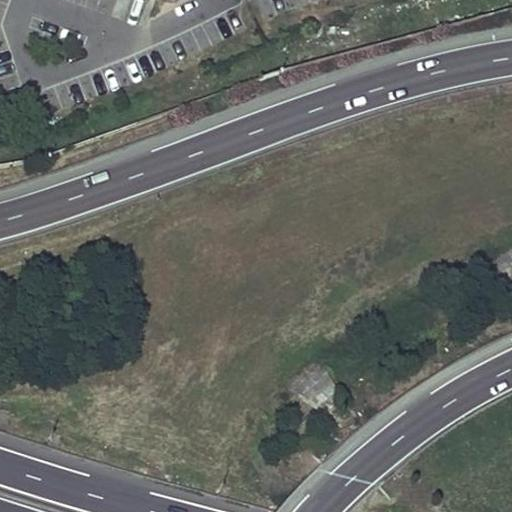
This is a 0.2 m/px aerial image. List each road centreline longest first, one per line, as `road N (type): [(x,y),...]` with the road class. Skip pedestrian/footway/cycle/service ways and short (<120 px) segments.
road 1 (motorway): [(511,55),(331,101),(77,198),(0,219)]
road 2 (motorway): [(511,367),(412,425),(317,511)]
road 3 (motorway): [(155,511),(0,466)]
